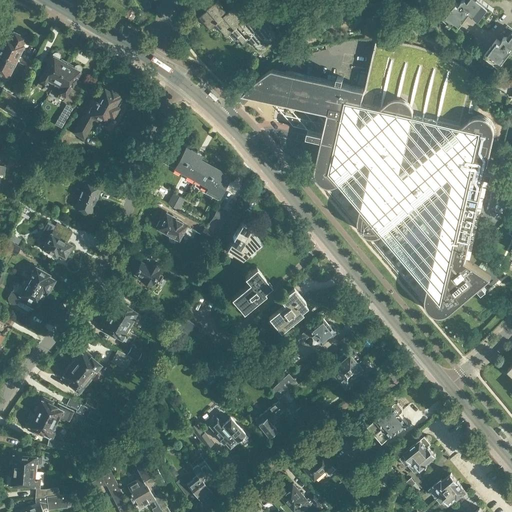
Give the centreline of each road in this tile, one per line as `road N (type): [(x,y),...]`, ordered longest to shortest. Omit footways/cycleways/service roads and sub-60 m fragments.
road 1 (residential): [(0,402),(98,277),(168,101),(183,82)]
road 2 (secondary): [(183,82),(266,164),(424,355)]
road 3 (residential): [(233,511),(298,447),(424,355)]
